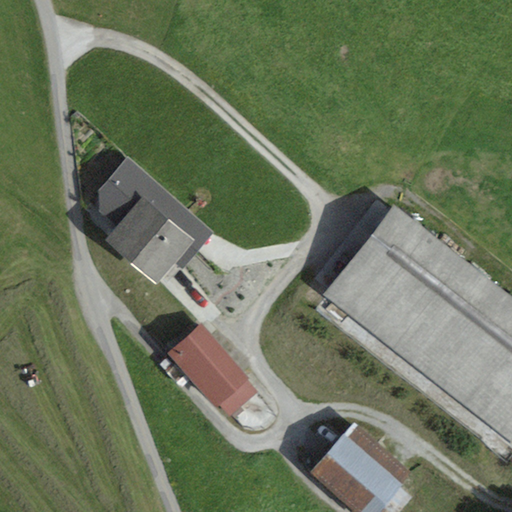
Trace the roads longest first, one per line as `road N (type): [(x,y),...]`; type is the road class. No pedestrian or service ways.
road 1 (track): [(90,300),(110,302),(230,435),(258,442),(283,426),(288,406),(259,360),(253,325),(325,225),(314,192),(176,68),(114,40),(51,39)]
road 2 (unclassified): [(172,511),(90,300),(40,0)]
